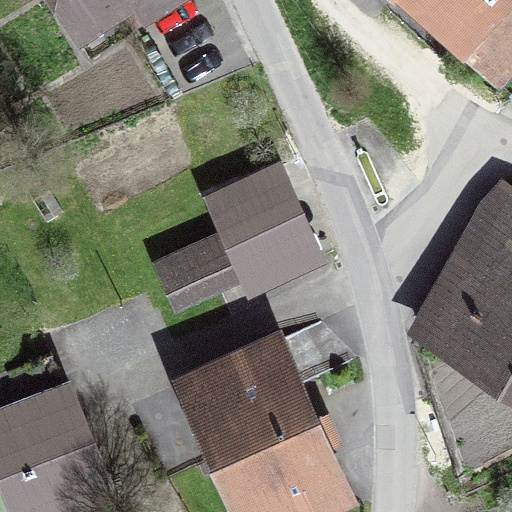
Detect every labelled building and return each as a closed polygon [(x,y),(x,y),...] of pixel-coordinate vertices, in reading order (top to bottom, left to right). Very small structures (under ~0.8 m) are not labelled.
[(58,0),(77,31),(129,0),(58,0)] [(407,0),(493,77),(511,55),(511,5),(506,1),(506,0),(407,0)] [(511,194),(488,222),(467,259),(453,251),(416,317),(429,326),(426,329),(511,383),(511,194)] [(157,264),(173,301),(246,269),(230,232),(157,264)] [(304,327),(184,380),(243,511),(294,511),(345,490),(306,403),(329,394),(304,327)] [(47,511),(110,485),(50,351),(0,372),(0,448),(26,511),(47,511)]
